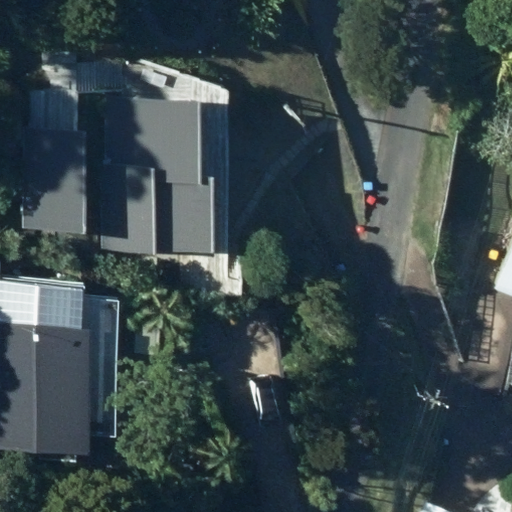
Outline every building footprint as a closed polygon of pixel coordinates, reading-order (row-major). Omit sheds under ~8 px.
[(151,103),(169,96),(172,79),(158,66),(140,72),(137,91),(151,103)] [(18,129),(19,232),(83,232),(82,136),(76,137),(75,90),(26,92),(26,127),(18,129)] [(99,98),(101,253),(209,263),(208,186),(196,187),(196,112),(99,98)] [(511,245),(494,293),(511,299),(511,245)] [(0,462),(80,463),(81,336),(35,335),(35,329),(0,328),(0,462)]
